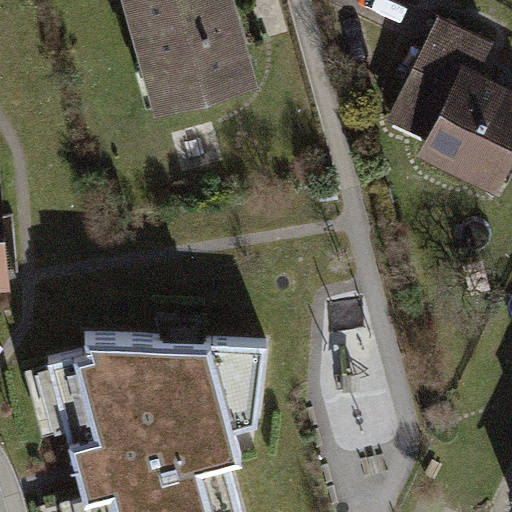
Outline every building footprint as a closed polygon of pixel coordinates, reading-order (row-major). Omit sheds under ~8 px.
[(133,0),(164,111),(265,84),(242,0),(133,0)] [(511,81),(490,71),(485,69),(499,41),(437,12),(402,86),(442,105),(428,135),(420,151),(504,192),(511,175),(511,81)] [(442,105),(402,86),(391,117),(428,135),(442,105)] [(158,312),(164,334),(205,336),(201,315),(158,312)] [(85,491),(91,511),(242,511),(229,456),(242,452),(235,425),(258,419),(266,339),(205,336),(164,334),(86,330),(90,345),(50,355),(51,360),(67,422),(78,463),(104,457),(108,469),(111,482),(85,488),(85,491)] [(67,422),(51,360),(27,366),(43,429),(67,422)] [(104,457),(78,463),(85,488),(111,482),(108,469),(104,457)] [(91,511),(85,491),(62,497),(65,511),(91,511)]
